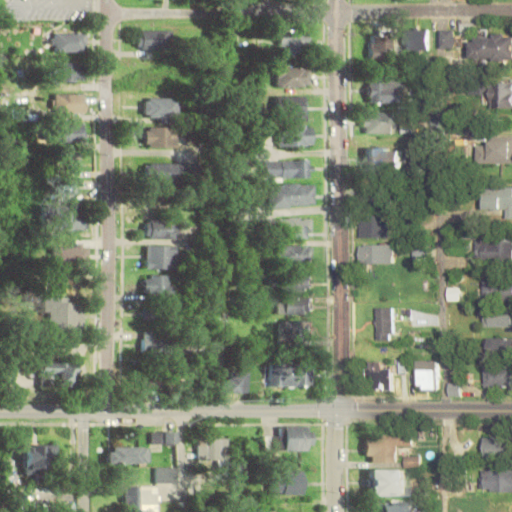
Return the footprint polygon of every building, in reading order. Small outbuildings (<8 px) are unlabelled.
[(406,50),(429,50),(429,29),(406,29),(406,50)] [(173,46),(173,30),(142,30),(142,46),(173,46)] [(457,46),(456,30),(444,31),(444,47),(457,46)] [(308,55),(308,32),(278,32),(278,55),(308,55)] [(85,33),(52,33),(52,51),(85,51),(85,33)] [(369,59),(392,59),(392,34),(369,34),(369,59)] [(472,60),(511,59),(511,35),(472,36),(472,60)] [(52,62),(52,80),(83,80),(83,62),(52,62)] [(276,86),(308,86),(308,67),(276,67),(276,86)] [(398,80),(366,80),(366,102),(398,102),(398,80)] [(511,107),(511,81),(483,82),(483,95),(491,95),(491,107),(511,107)] [(85,112),(85,94),(55,94),(55,112),(85,112)] [(305,96),(275,96),(275,120),(305,120),(305,96)] [(179,98),(145,98),(145,117),(179,117),(179,98)] [(393,115),(362,115),(362,133),(393,133),(393,115)] [(83,122),(49,122),(49,142),(83,142),(83,122)] [(277,145),(310,145),(310,126),(277,126),(277,145)] [(145,147),(177,147),(177,127),(145,127),(145,147)] [(511,162),(511,137),(490,137),(490,149),(482,149),(482,162),(511,162)] [(401,170),(401,148),(365,147),(365,170),(401,170)] [(74,177),(84,177),(84,152),(55,152),(55,172),(74,172),(74,177)] [(261,160),(261,179),(308,179),(308,160),(261,160)] [(148,182),(177,182),(177,163),(148,163),(148,182)] [(362,185),(362,202),(392,202),(392,185),(362,185)] [(83,202),(83,186),(57,186),(57,202),(83,202)] [(266,186),(266,206),(310,206),(310,186),(266,186)] [(508,210),(508,217),(511,217),(511,186),(486,187),(486,210),(508,210)] [(50,229),(83,229),(83,211),(50,211),(50,229)] [(390,216),(361,216),(361,236),(390,236),(390,216)] [(308,218),(259,218),(259,236),(308,236),(308,218)] [(176,238),(176,220),(143,220),(143,238),(176,238)] [(511,238),(477,238),(477,260),(511,259),(511,238)] [(361,263),(396,263),(396,244),(361,244),(361,263)] [(174,245),(144,245),(144,268),(174,268),(174,245)] [(278,245),(278,263),(311,263),(311,245),(278,245)] [(425,247),(414,247),(414,258),(425,258),(425,247)] [(171,275),(142,275),(142,294),(171,294),(171,275)] [(310,290),(310,275),(269,275),(269,290),(310,290)] [(511,280),(482,281),(482,300),(511,299),(511,280)] [(76,328),(76,298),(43,298),(43,328),(76,328)] [(277,313),(310,313),(310,298),(277,298),(277,313)] [(143,325),(172,325),(172,307),(143,307),(143,325)] [(394,307),(376,307),(376,339),(394,339),(394,307)] [(484,326),(511,326),(511,308),(484,309),(484,326)] [(278,322),(278,342),(305,342),(305,322),(278,322)] [(142,351),(170,351),(170,340),(160,340),(160,332),(142,331),(142,351)] [(511,353),(511,337),(488,338),(488,353),(511,353)] [(438,361),(417,361),(417,391),(438,391),(438,361)] [(75,362),(38,362),(38,373),(55,373),(55,384),(75,384),(75,362)] [(310,365),(269,365),(269,386),(310,386),(310,365)] [(485,386),(511,385),(511,365),(485,366),(485,386)] [(394,391),(394,368),(370,368),(370,391),(394,391)] [(248,372),(228,372),(228,392),(248,392),(248,372)] [(167,387),(167,373),(142,373),(142,387),(167,387)] [(283,426),(283,437),(271,437),(271,450),(312,450),(312,426),(283,426)] [(177,444),(176,432),(152,433),(153,445),(177,444)] [(397,462),(397,445),(413,445),(413,434),(366,434),(366,462),(397,462)] [(510,459),(510,438),(485,438),(485,459),(510,459)] [(229,439),(197,439),(197,460),(229,460),(229,439)] [(23,446),(23,473),(56,473),(56,446),(23,446)] [(107,447),(107,463),(147,463),(147,447),(107,447)] [(157,483),(175,483),(175,467),(157,467),(157,483)] [(405,495),(405,470),(370,470),(370,495),(405,495)] [(511,491),(511,470),(485,471),(485,491),(511,491)] [(303,471),(268,471),(268,493),(303,493),(303,471)] [(156,511),(156,486),(127,486),(126,511),(156,511)] [(302,511),(292,511),(292,502),(277,502),(277,511),(274,511),(273,511),(302,511)]
